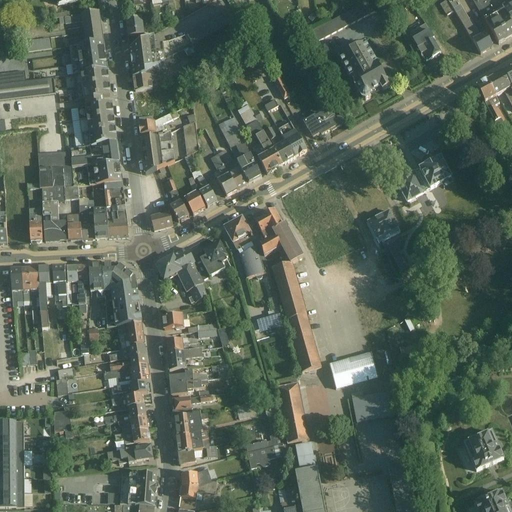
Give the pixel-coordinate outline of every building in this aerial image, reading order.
[(456,0),(474,33),(480,30),(467,5),(470,3),(468,0),(456,0)] [(477,0),(487,20),(502,13),(496,0),(477,0)] [(453,19),(461,16),(455,3),(447,7),(453,19)] [(380,21),(376,9),(333,24),(337,36),(380,21)] [(237,12),(193,33),(200,47),(244,26),(237,12)] [(80,16),(82,32),(101,29),(99,14),(80,16)] [(499,47),(511,39),(511,25),(505,14),(486,25),(499,47)] [(124,22),(125,30),(143,27),(142,19),(124,22)] [(126,39),(144,37),(143,27),(125,30),(126,39)] [(85,47),(103,44),(101,29),(82,32),(85,47)] [(426,65),(442,56),(429,32),(413,40),(426,65)] [(480,57),(492,50),(483,34),(471,41),(480,57)] [(127,51),(131,80),(150,77),(158,75),(154,37),(127,51)] [(60,48),(73,46),(72,39),(59,42),(60,48)] [(61,55),(59,43),(44,45),(46,57),(61,55)] [(362,103),(390,88),(364,43),(337,59),(362,103)] [(89,75),(106,72),(103,44),(85,47),(89,75)] [(511,89),(511,68),(503,73),(511,90),(511,89)] [(81,89),(108,86),(106,72),(89,75),(80,76),(81,89)] [(496,99),(511,90),(503,73),(487,82),(496,99)] [(132,94),(152,91),(150,77),(131,80),(132,94)] [(496,99),(487,82),(475,88),(484,105),(496,99)] [(81,89),(83,104),(110,100),(108,86),(81,89)] [(137,110),(155,108),(153,94),(135,97),(137,110)] [(85,118),(112,114),(111,103),(110,100),(83,104),(84,107),(85,118)] [(273,138),(256,109),(245,115),(241,108),(235,111),(240,121),(227,128),(231,136),(250,126),(252,130),(255,129),(263,143),(273,138)] [(313,141),(337,128),(329,111),(304,124),(313,141)] [(68,113),(67,122),(77,122),(77,113),(68,113)] [(85,118),(87,133),(114,129),(112,114),(85,118)] [(139,138),(157,136),(155,124),(138,127),(139,138)] [(295,162),(307,155),(290,126),(279,133),(295,162)] [(89,148),(116,145),(114,129),(87,133),(89,148)] [(171,154),(169,138),(139,142),(141,158),(171,154)] [(89,148),(92,169),(119,165),(116,145),(89,148)] [(282,168),(294,161),(285,146),(273,153),(282,168)] [(282,168),(273,153),(258,162),(267,177),(282,168)] [(171,154),(141,158),(144,177),(157,172),(173,166),(171,154)] [(408,206),(452,182),(441,161),(417,174),(396,185),(408,206)] [(249,187),(262,179),(252,162),(239,170),(249,187)] [(95,190),(122,186),(119,165),(92,169),(95,190)] [(249,187),(239,170),(228,176),(238,193),(249,187)] [(226,200),(238,193),(228,176),(217,183),(226,200)] [(300,224),(316,218),(337,269),(360,260),(348,231),(359,227),(349,204),(342,207),(331,180),(289,198),(300,224)] [(207,211),(217,205),(207,188),(196,194),(207,211)] [(207,211),(196,194),(183,202),(193,219),(207,211)] [(126,204),(127,220),(135,219),(134,203),(126,204)] [(178,225),(189,218),(180,204),(169,211),(178,225)] [(272,234),(282,228),(274,212),(253,223),(262,239),(272,234)] [(153,234),(173,229),(169,213),(150,218),(153,234)] [(389,214),(367,224),(376,243),(398,232),(389,214)] [(109,243),(128,241),(126,218),(107,220),(109,243)] [(233,248),(252,237),(241,219),(222,230),(233,248)] [(109,243),(107,220),(93,221),(95,244),(109,243)] [(81,245),(95,244),(93,221),(79,223),(81,245)] [(81,245),(79,223),(66,224),(68,246),(81,245)] [(44,246),(65,245),(64,226),(43,227),(44,246)] [(282,228),(272,234),(289,266),(293,265),(293,267),(305,262),(289,233),(289,232),(286,226),(282,228)] [(44,246),(43,227),(28,228),(29,247),(44,246)] [(211,269),(228,260),(220,243),(202,252),(211,269)] [(188,294),(204,285),(187,251),(170,261),(179,278),(188,294)] [(255,257),(250,258),(254,283),(271,281),(267,253),(255,255),(255,257)] [(179,278),(170,261),(155,269),(164,286),(179,278)] [(289,266),(271,271),(300,377),(322,372),(293,267),(293,265),(289,266)] [(118,266),(110,267),(111,282),(112,292),(136,289),(135,280),(118,266)] [(86,269),(88,284),(111,282),(110,267),(86,269)] [(78,285),(88,284),(86,269),(76,270),(78,285)] [(78,285),(76,270),(67,271),(68,286),(78,285)] [(53,286),(65,285),(63,271),(52,272),(53,286)] [(38,293),(37,272),(28,273),(29,294),(38,293)] [(38,293),(49,293),(48,272),(37,272),(38,293)] [(22,294),(21,273),(9,274),(10,295),(22,294)] [(22,294),(29,294),(28,273),(21,273),(22,294)] [(120,329),(141,326),(137,290),(104,293),(108,330),(120,329)] [(162,334),(184,331),(182,318),(161,320),(162,334)] [(123,353),(145,350),(141,326),(120,329),(123,353)] [(105,331),(95,333),(97,345),(107,343),(105,331)] [(275,353),(286,350),(283,340),(272,343),(275,353)] [(165,344),(166,357),(185,356),(184,343),(165,344)] [(195,358),(210,356),(209,349),(194,350),(195,358)] [(124,361),(146,358),(145,350),(123,353),(124,361)] [(371,355),(330,366),(331,369),(331,372),(337,393),(379,382),(371,355)] [(25,357),(26,370),(43,369),(43,356),(25,357)] [(167,374),(187,373),(185,356),(166,357),(167,374)] [(110,366),(118,365),(116,357),(109,359),(110,366)] [(124,361),(126,372),(148,369),(146,358),(124,361)] [(128,389),(145,387),(150,386),(148,369),(126,372),(128,389)] [(79,371),(65,373),(66,383),(62,383),(65,406),(76,405),(73,382),(80,381),(79,371)] [(168,379),(169,388),(191,386),(190,377),(168,379)] [(170,398),(192,396),(191,386),(169,388),(170,398)] [(130,398),(146,395),(145,387),(128,389),(130,398)] [(298,388),(276,392),(287,449),(309,444),(298,388)] [(362,450),(404,441),(393,393),(350,403),(362,450)] [(127,411),(143,409),(141,399),(125,402),(127,411)] [(173,423),(192,420),(189,402),(171,404),(173,423)] [(128,425),(147,422),(145,411),(126,414),(128,425)] [(77,435),(76,417),(66,417),(66,436),(77,435)] [(176,442),(201,437),(197,419),(192,420),(173,423),(176,442)] [(128,425),(130,437),(149,434),(147,422),(128,425)] [(0,426),(0,441),(23,441),(23,426),(0,426)] [(132,449),(150,446),(149,434),(130,437),(132,449)] [(475,474),(503,463),(491,434),(463,445),(475,474)] [(176,442),(178,458),(204,453),(201,437),(176,442)] [(0,441),(0,455),(23,455),(23,441),(0,441)] [(247,457),(268,451),(266,444),(245,450),(247,457)] [(324,511),(311,446),(294,449),(300,475),(293,477),(300,511),(324,511)] [(135,466),(153,464),(151,451),(133,454),(135,466)] [(179,472),(206,467),(204,453),(178,458),(179,472)] [(0,455),(0,470),(24,470),(23,455),(0,455)] [(333,482),(342,481),(341,469),(332,470),(333,482)] [(415,511),(406,469),(386,473),(394,511),(415,511)] [(0,470),(0,484),(24,484),(24,470),(0,470)] [(51,484),(59,484),(59,470),(51,470),(51,484)] [(136,510),(154,511),(157,479),(130,477),(127,509),(136,510)] [(180,478),(181,490),(198,493),(197,478),(180,478)] [(0,484),(0,499),(24,499),(24,484),(0,484)] [(180,502),(197,504),(198,493),(181,490),(180,502)] [(294,491),(286,493),(289,507),(297,505),(294,491)] [(475,511),(508,511),(501,494),(473,506),(475,511)] [(126,498),(115,498),(116,508),(126,508),(126,498)] [(0,499),(0,511),(24,511),(24,499),(0,499)]
